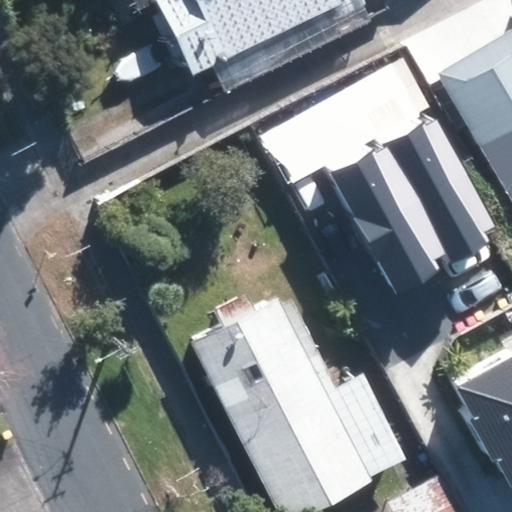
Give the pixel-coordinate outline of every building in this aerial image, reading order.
[(148,0),(182,68),(205,56),(220,86),(366,15),(358,0),(148,0)] [(511,209),(511,15),(428,65),(511,209)] [(502,236),(435,118),(331,177),(399,295),(502,236)] [(180,334),(270,511),(280,511),(399,452),(355,367),(319,385),(270,288),(180,334)] [(511,365),(462,396),(511,477),(511,365)] [(430,469),(380,494),(389,511),(437,511),(449,506),(430,469)]
